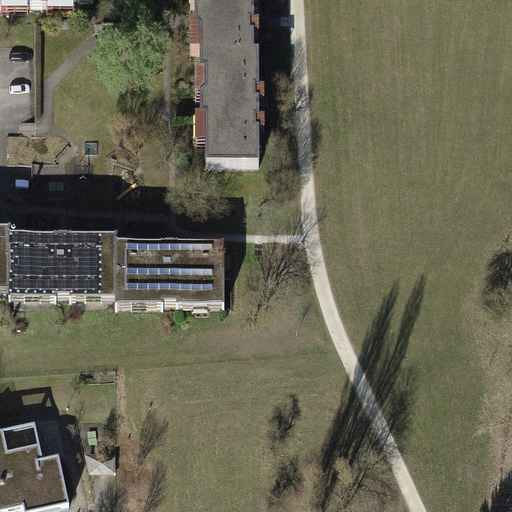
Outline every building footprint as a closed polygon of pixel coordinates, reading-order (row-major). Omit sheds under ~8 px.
[(0,0),(0,10),(95,13),(95,0),(0,0)] [(199,0),(201,53),(260,51),(258,0),(199,0)] [(260,51),(201,53),(205,168),(264,167),(260,51)] [(0,298),(9,299),(10,238),(10,231),(0,230),(0,298)] [(120,239),(10,238),(9,299),(9,307),(120,308),(120,244),(120,239)] [(229,245),(120,244),(120,308),(119,314),(228,315),(229,245)] [(27,511),(51,511),(71,508),(61,460),(47,463),(39,425),(5,432),(2,422),(0,422),(0,511),(10,511),(27,509),(27,511)] [(86,458),(90,477),(115,478),(114,457),(86,458)]
